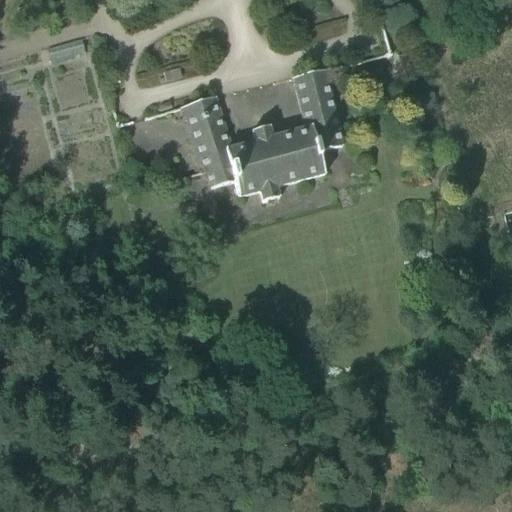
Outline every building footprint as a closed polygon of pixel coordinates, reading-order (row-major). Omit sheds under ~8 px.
[(19,17),(32,13),(29,4),(16,7),(19,17)] [(55,66),(87,53),(81,39),(49,52),(55,66)] [(165,83),(181,78),(177,68),(162,73),(165,83)] [(291,79),(303,129),(304,130),(271,139),(268,128),(251,133),(253,144),(231,150),(214,98),(179,110),(201,176),(205,175),(210,192),(233,185),(238,201),(259,194),(262,205),(279,200),(276,190),(325,177),(319,155),(343,148),(323,73),(328,72),(327,71),(291,79)] [(492,293),(495,304),(505,302),(502,291),(492,293)]
